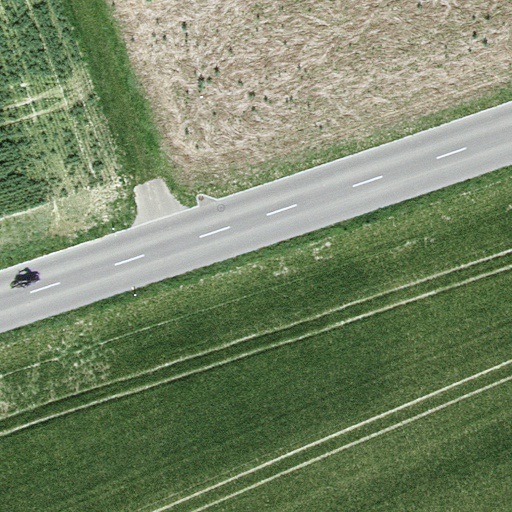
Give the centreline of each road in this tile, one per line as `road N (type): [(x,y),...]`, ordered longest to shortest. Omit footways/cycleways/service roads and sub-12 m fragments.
road 1 (tertiary): [(0,297),(511,126)]
road 2 (track): [(168,242),(73,0)]
